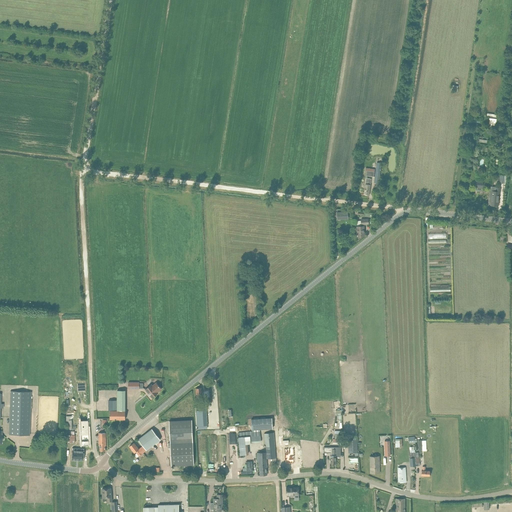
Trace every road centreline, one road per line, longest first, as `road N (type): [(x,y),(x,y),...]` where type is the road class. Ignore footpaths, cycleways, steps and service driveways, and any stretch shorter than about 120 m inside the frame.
road 1 (unclassified): [(102,462),(123,479),(327,473),(424,497),(511,490)]
road 2 (tertiary): [(102,462),(407,211)]
road 3 (track): [(82,168),(407,211)]
road 4 (track): [(91,372),(82,168)]
road 5 (track): [(82,168),(110,0)]
